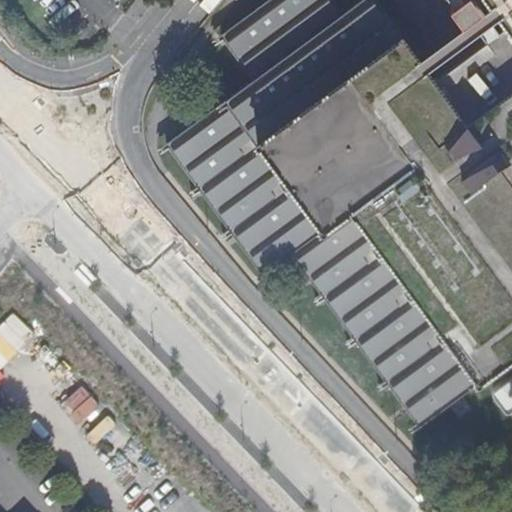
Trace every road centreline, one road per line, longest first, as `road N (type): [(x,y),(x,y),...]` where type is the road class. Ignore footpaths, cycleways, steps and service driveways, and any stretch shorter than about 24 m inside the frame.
road 1 (tertiary): [(348,511),(0,153)]
road 2 (unknown): [(0,208),(288,511)]
road 3 (unclassified): [(451,511),(224,267)]
road 4 (residential): [(224,267),(142,176),(128,113),(140,42)]
road 5 (residential): [(140,42),(81,81),(49,81),(0,48)]
